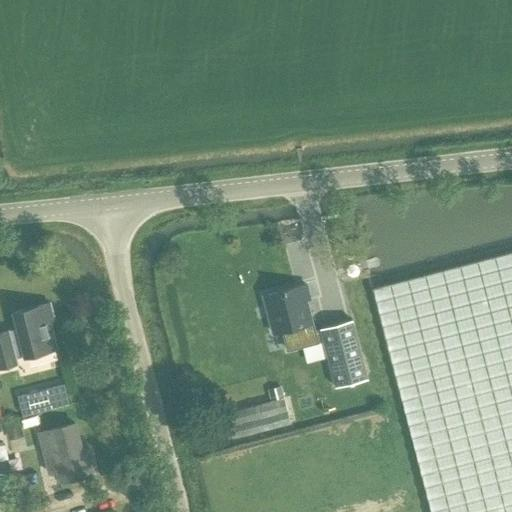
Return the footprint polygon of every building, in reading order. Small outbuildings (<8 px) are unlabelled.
[(511,511),(511,251),(372,288),(430,511),(511,511)] [(313,330),(305,299),(309,298),(305,284),(262,295),(272,332),(282,329),(287,349),(322,340),(319,328),(313,330)] [(47,317),(52,316),(49,304),(13,313),(18,330),(8,332),(8,331),(0,332),(0,366),(16,363),(14,356),(24,353),(25,356),(56,349),(47,317)] [(334,386),(366,378),(351,320),(319,328),(322,340),(334,386)] [(64,383),(17,395),(22,416),(69,404),(64,383)] [(232,438),(290,423),(284,398),(226,413),(232,438)] [(86,455),(83,456),(75,423),(49,430),(39,432),(48,472),(57,470),(60,481),(91,474),(86,455)]
